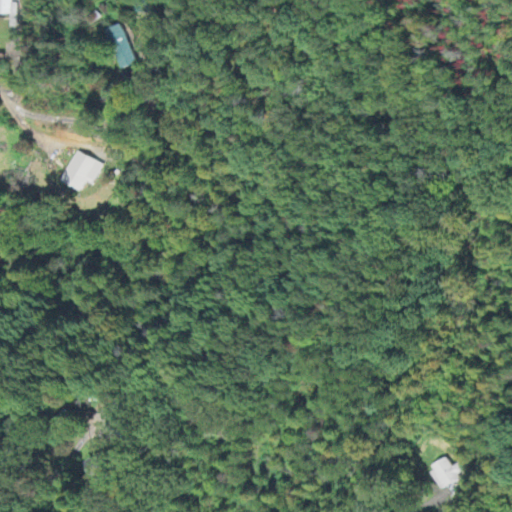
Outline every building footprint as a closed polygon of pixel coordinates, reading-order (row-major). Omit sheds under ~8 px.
[(0,0),(0,16),(11,16),(11,0),(0,0)] [(136,0),(137,14),(152,14),(151,0),(136,0)] [(123,71),(139,64),(121,26),(105,33),(123,71)] [(105,166),(77,153),(63,183),(83,193),(88,183),(95,187),(105,166)] [(89,463),(96,482),(119,473),(112,454),(89,463)] [(459,464),(451,469),(446,460),(429,470),(441,490),(466,476),(459,464)]
